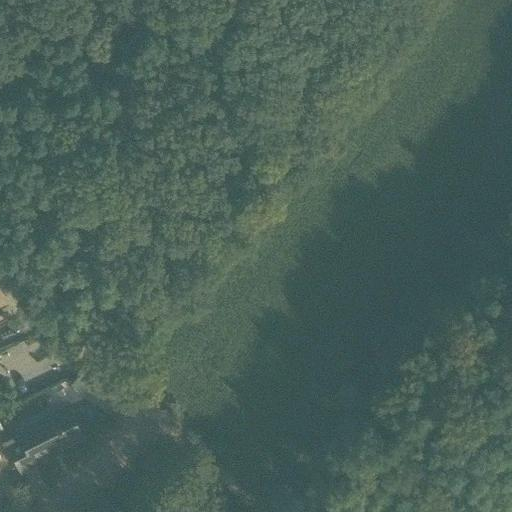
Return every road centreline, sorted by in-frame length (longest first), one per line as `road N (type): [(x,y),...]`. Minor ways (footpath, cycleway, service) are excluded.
road 1 (residential): [(0,281),(150,412)]
road 2 (unclassified): [(259,511),(150,412)]
road 3 (residential): [(55,511),(117,456),(150,412)]
